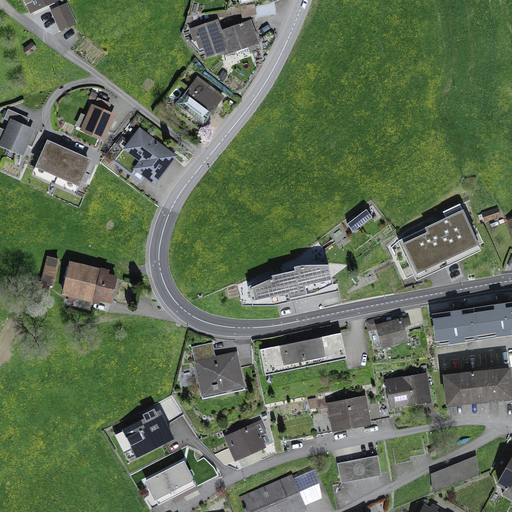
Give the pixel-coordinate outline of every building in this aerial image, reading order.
[(56,0),(26,0),(32,11),(57,0),(56,0)] [(275,4),(257,5),(257,15),(275,14),(275,4)] [(74,24),(66,6),(53,12),(62,30),(74,24)] [(208,57),(225,51),(219,33),(216,23),(191,31),(194,40),(197,39),(200,48),(204,47),(208,57)] [(251,23),(219,33),(225,51),(226,54),(258,43),(251,23)] [(223,100),(196,80),(178,103),(205,124),(223,100)] [(114,116),(93,107),(83,129),(104,138),(114,116)] [(32,131),(12,122),(2,145),(22,154),(32,131)] [(175,162),(138,133),(124,151),(138,162),(128,175),(151,193),(175,162)] [(69,151),(48,142),(36,168),(58,177),(69,151)] [(90,160),(69,151),(58,177),(79,186),(90,160)] [(416,280),(480,252),(460,207),(445,214),(447,219),(399,240),(416,280)] [(366,211),(347,224),(353,232),(371,219),(366,211)] [(118,276),(43,262),(38,290),(112,305),(118,276)] [(249,283),(255,306),(334,287),(328,264),(249,283)] [(511,335),(511,305),(478,311),(482,340),(511,335)] [(482,340),(478,311),(433,317),(438,346),(482,340)] [(408,319),(375,327),(380,349),(405,343),(402,331),(410,329),(408,319)] [(341,336),(257,351),(262,377),(346,362),(341,336)] [(236,353),(192,362),(199,398),(244,389),(236,353)] [(509,370),(441,375),(443,408),(511,402),(509,370)] [(425,376),(382,382),(387,411),(429,405),(425,376)] [(155,412),(111,436),(128,466),(174,441),(166,426),(183,417),(172,397),(154,407),(155,412)] [(365,398),(325,406),(330,434),(370,427),(365,398)] [(258,423),(222,439),(234,464),(263,450),(258,439),(264,436),(258,423)] [(377,458),(336,465),(340,485),(381,477),(377,458)] [(477,458),(430,476),(432,497),(479,476),(477,458)] [(511,462),(499,485),(511,492),(511,462)] [(183,464),(147,482),(158,503),(194,484),(183,464)] [(290,478),(238,501),(242,511),(299,511),(305,510),(290,478)]
